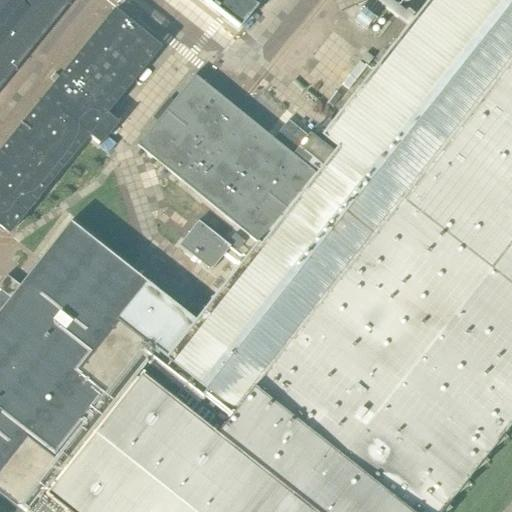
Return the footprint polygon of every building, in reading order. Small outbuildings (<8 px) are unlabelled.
[(0,496),(19,511),(25,511),(41,493),(50,500),(40,511),(56,511),(60,508),(64,511),(442,511),(511,423),(511,0),(427,0),(413,18),(389,0),(374,0),(407,26),(320,135),(336,146),(332,151),(309,133),(307,135),(288,120),(273,139),(194,75),(137,146),(215,209),(259,245),(196,322),(146,282),(69,222),(19,285),(7,275),(0,283),(0,289),(2,291),(0,294),(0,496)] [(0,0),(0,86),(70,0),(0,0)] [(202,0),(239,29),(262,0),(202,0)] [(160,48),(114,10),(0,149),(0,228),(8,235),(89,136),(100,145),(118,123),(106,114),(160,48)] [(353,22),(365,31),(373,20),(362,11),(353,22)] [(198,221),(179,245),(211,271),(230,246),(198,221)] [(237,250),(244,241),(235,234),(228,242),(237,250)]
